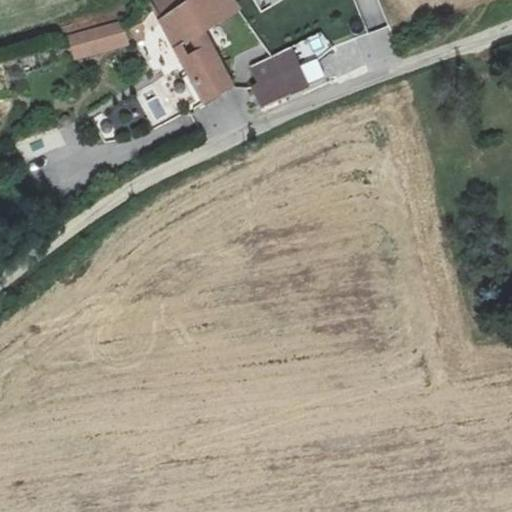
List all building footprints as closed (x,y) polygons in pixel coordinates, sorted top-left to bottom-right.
[(149,0),(203,102),(231,86),(204,28),(238,6),(233,0),(149,0)] [(69,35),(75,59),(129,45),(123,21),(69,35)] [(318,37),(293,44),(298,63),(323,57),(318,37)] [(262,106),(308,86),(291,49),(252,66),(261,85),(253,88),(262,106)] [(90,120),(105,147),(118,140),(104,113),(90,120)]
